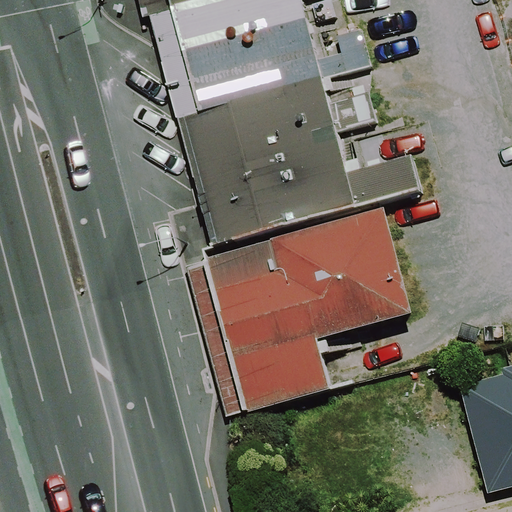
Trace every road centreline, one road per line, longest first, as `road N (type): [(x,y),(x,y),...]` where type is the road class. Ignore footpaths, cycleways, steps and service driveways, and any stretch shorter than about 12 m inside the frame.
road 1 (trunk): [(126,511),(18,241)]
road 2 (trunk): [(18,241),(10,49),(0,17)]
